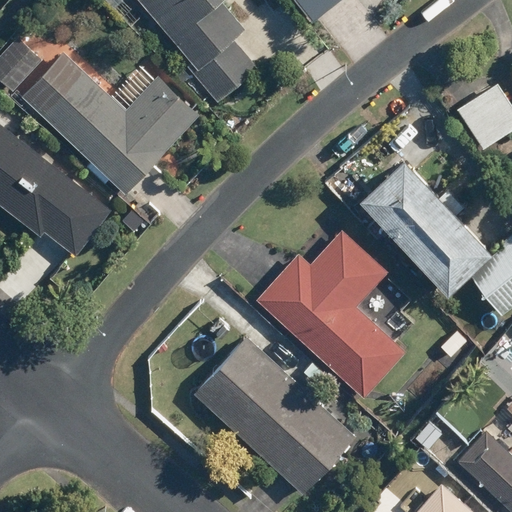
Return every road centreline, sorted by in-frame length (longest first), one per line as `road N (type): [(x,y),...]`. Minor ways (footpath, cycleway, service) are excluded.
road 1 (residential): [(52,406),(251,177),(465,0)]
road 2 (residential): [(173,511),(52,406)]
